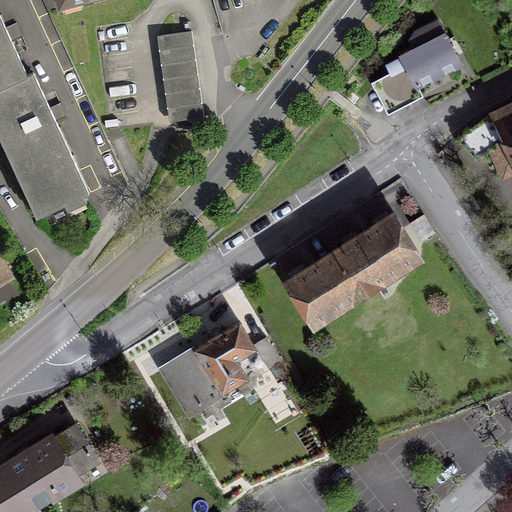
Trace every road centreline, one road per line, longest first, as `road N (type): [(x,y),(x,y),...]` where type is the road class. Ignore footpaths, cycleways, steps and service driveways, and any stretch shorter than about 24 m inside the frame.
road 1 (primary): [(31,351),(159,240),(221,173),(355,0)]
road 2 (residential): [(31,351),(68,363),(168,310),(407,152)]
road 3 (residential): [(511,312),(407,152)]
road 4 (unknown): [(195,0),(241,148)]
road 5 (residential): [(407,152),(511,86)]
